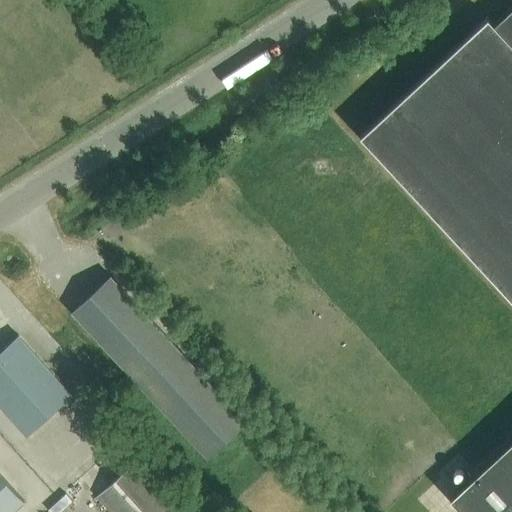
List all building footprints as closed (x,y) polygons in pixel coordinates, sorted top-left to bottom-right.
[(511,511),(511,7),(495,24),(488,16),(360,135),(511,298),(511,439),(450,497),(463,511),(511,511)] [(109,277),(71,313),(207,460),(245,424),(109,277)] [(17,335),(0,350),(0,406),(26,436),(71,395),(17,335)] [(228,473),(238,485),(251,473),(241,461),(228,473)] [(164,511),(172,505),(136,464),(99,496),(112,511),(164,511)] [(0,474),(0,511),(11,511),(24,501),(0,474)]
